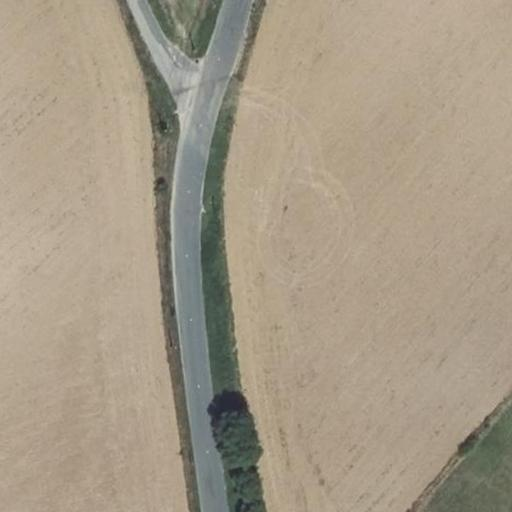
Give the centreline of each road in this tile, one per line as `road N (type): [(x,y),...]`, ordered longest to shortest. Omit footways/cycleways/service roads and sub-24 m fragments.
road 1 (tertiary): [(209,96),(186,233),(219,511)]
road 2 (residential): [(139,0),(157,42),(209,96)]
